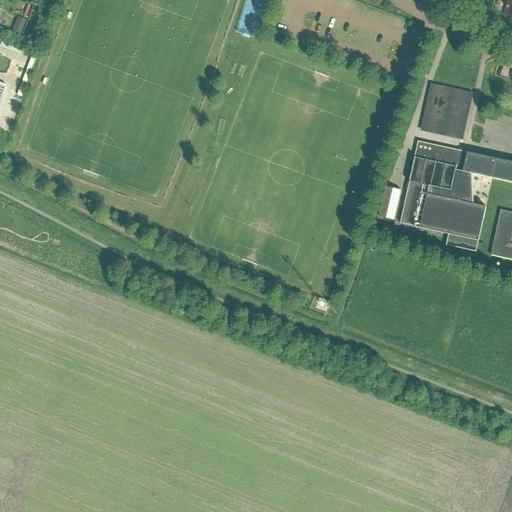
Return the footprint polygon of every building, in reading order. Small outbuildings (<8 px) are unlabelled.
[(511,0),(510,0),(511,0),(510,0),(508,0),(507,5),(506,5),(506,8),(504,14),(502,14),(502,15),(511,17),(511,0)] [(20,34),(25,20),(17,16),(12,31),(20,34)] [(431,83),(420,130),(421,130),(426,131),(463,140),(474,93),(431,83)] [(483,117),(482,125),(468,123),(467,129),(491,132),(493,118),(483,117)] [(448,234),(447,239),(446,245),(460,248),(476,252),(481,230),(485,211),(486,208),(486,207),(491,181),(492,178),(511,182),(511,213),(501,211),(500,215),(496,232),(491,255),(511,260),(511,162),(467,153),(461,152),(461,151),(423,143),(418,142),(418,143),(409,183),(407,192),(400,223),(415,227),(416,226),(419,227),(419,228),(432,230),(433,230),(436,230),(436,231),(438,232),(438,231),(442,232),(444,233),(444,232),(448,233),(448,234)] [(379,217),(394,221),(401,190),(386,187),(379,217)]
